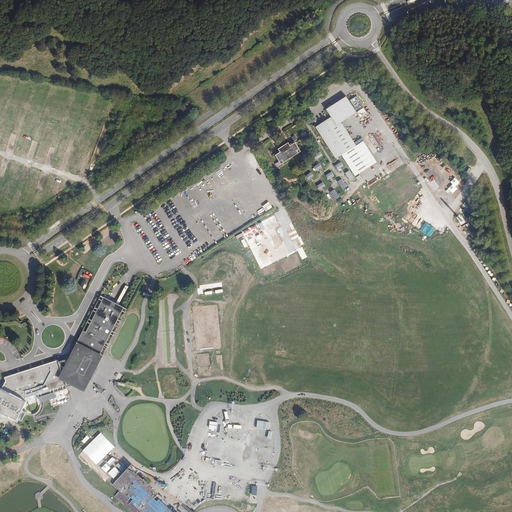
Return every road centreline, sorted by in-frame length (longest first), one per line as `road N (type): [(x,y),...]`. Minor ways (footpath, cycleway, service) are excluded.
road 1 (tertiary): [(31,262),(349,42)]
road 2 (tertiary): [(341,35),(23,253)]
road 3 (unclassified): [(511,248),(483,159),(418,105),(371,39)]
